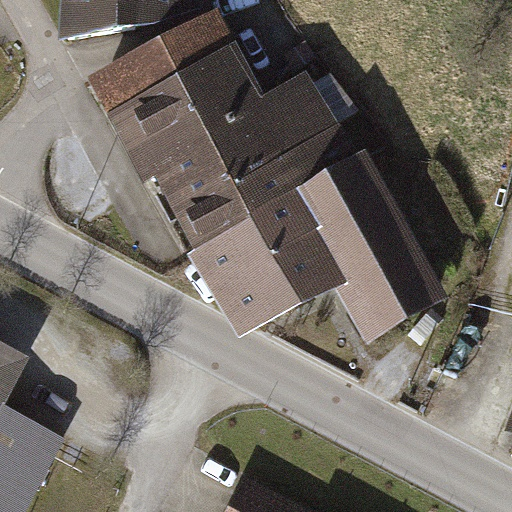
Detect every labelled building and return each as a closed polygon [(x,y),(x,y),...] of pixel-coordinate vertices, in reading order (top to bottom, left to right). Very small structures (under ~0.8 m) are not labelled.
[(70,0),(67,38),(158,26),(160,12),(193,4),(193,0),(70,0)] [(211,24),(103,82),(155,179),(167,174),(247,330),(338,278),(372,338),(437,301),(369,184),(305,87),(260,113),(211,24)] [(31,366),(0,348),(0,511),(31,511),(60,459),(68,445),(6,412),(31,366)] [(511,388),(496,431),(511,436),(511,388)] [(289,511),(244,488),(230,511),(289,511)]
